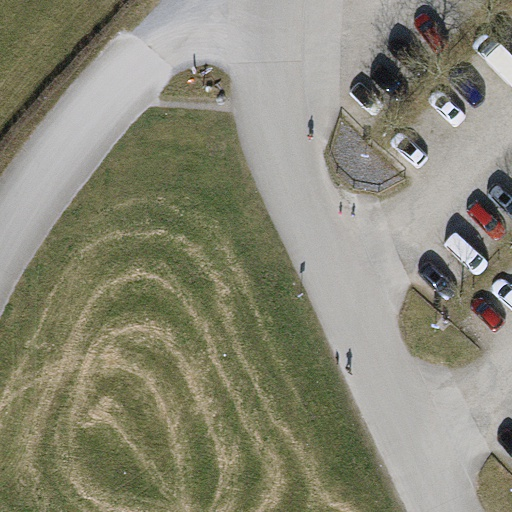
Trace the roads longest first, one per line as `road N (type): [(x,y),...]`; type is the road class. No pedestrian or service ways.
road 1 (unclassified): [(268,0),(266,45),(284,150),(445,511)]
road 2 (track): [(266,45),(134,66)]
